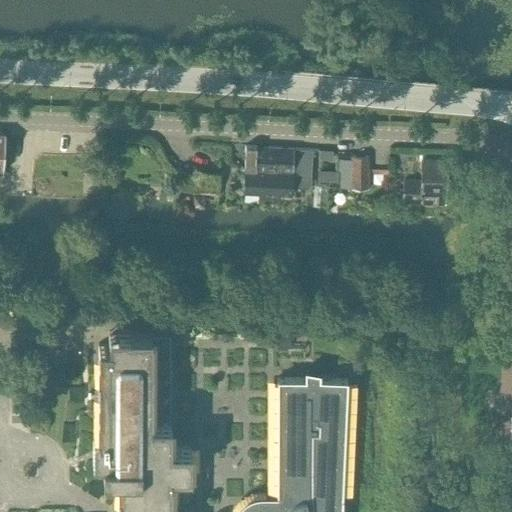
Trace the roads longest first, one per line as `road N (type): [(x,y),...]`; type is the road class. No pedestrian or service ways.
road 1 (tertiary): [(0,69),(382,95),(511,117)]
road 2 (residential): [(456,139),(0,115)]
road 3 (unknown): [(511,213),(478,235),(459,289),(455,511)]
